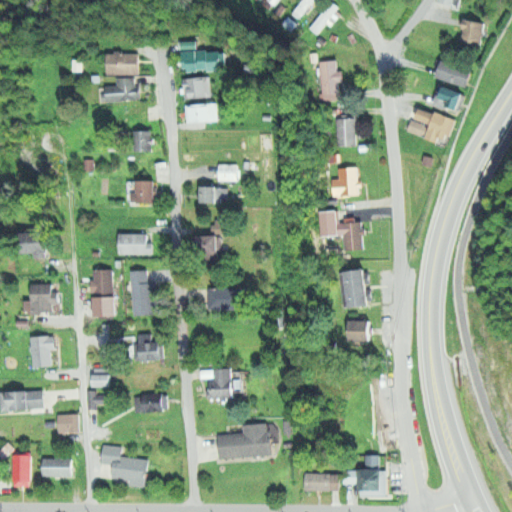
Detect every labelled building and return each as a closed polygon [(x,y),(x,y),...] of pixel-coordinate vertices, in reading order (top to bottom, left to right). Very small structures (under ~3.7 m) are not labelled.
[(462,0),(440,0),(441,1),(460,8),(462,0)] [(310,29),(317,35),(340,7),(333,1),(310,29)] [(483,46),(488,23),(465,19),(461,42),(483,46)] [(229,69),(187,72),(185,49),(227,46),(229,69)] [(111,53),(142,52),(142,72),(111,73),(111,53)] [(437,74),(442,58),(474,69),(469,85),(437,74)] [(320,61),(342,59),(344,93),(323,95),(320,61)] [(136,84),(143,84),(143,97),(105,98),(105,84),(122,84),(122,77),(136,77),(136,84)] [(185,85),(213,83),(214,95),(186,97),(185,85)] [(467,92),(462,107),(455,105),(454,109),(437,103),(440,94),(445,96),(448,86),(467,92)] [(188,104),(222,102),(223,119),(189,122),(188,104)] [(446,145),(408,131),(418,105),(456,119),(446,145)] [(360,130),(358,130),(358,145),(338,146),(337,117),(360,117),(360,130)] [(154,149),(138,151),(137,129),(152,128),(154,149)] [(428,154),(436,156),(432,166),(424,163),(428,154)] [(221,180),(222,163),(243,163),(243,180),(221,180)] [(342,179),(341,166),(360,165),(361,194),(334,195),(334,179),(342,179)] [(133,191),(139,191),(139,180),(157,180),(156,205),(139,205),(139,200),(133,200),(133,191)] [(201,184),(221,185),(220,202),(200,201),(201,184)] [(349,249),(348,231),(342,231),(342,233),(323,234),(322,210),(340,209),(341,225),(348,225),(348,222),(365,221),(365,228),(368,228),(369,232),(365,233),(365,248),(349,249)] [(51,230),(52,250),(49,251),(49,257),(39,258),(39,251),(21,252),(20,232),(51,230)] [(120,252),(120,233),(151,233),(151,252),(120,252)] [(220,286),(244,286),(244,309),(212,309),(212,288),(186,288),(186,237),(220,237),(220,286)] [(369,266),(375,303),(353,307),(347,269),(369,266)] [(94,269),(116,267),(118,313),(96,314),(94,269)] [(151,281),(159,281),(160,312),(133,313),(131,271),(150,270),(151,281)] [(33,283),(52,282),(54,311),(35,312),(33,283)] [(348,319),(374,319),(374,339),(348,339),(348,319)] [(145,361),(142,337),(162,334),(165,359),(145,361)] [(52,346),(52,366),(35,366),(35,336),(58,335),(58,346),(52,346)] [(220,381),(219,367),(236,367),(237,380),(238,380),(239,397),(214,398),(213,381),(220,381)] [(94,385),(94,373),(113,373),(113,385),(94,385)] [(44,408),(4,410),(3,391),(44,390),(44,408)] [(137,411),(137,394),(166,392),(167,409),(137,411)] [(89,407),(108,406),(107,393),(89,394),(89,407)] [(61,432),(60,413),(79,412),(80,431),(61,432)] [(386,435),(354,442),(351,423),(382,417),(386,435)] [(250,424),(270,422),(271,431),(277,431),(279,452),(224,457),(222,435),(250,432),(250,424)] [(115,461),(103,460),(105,443),(126,446),(124,455),(155,459),(151,482),(113,477),(115,461)] [(362,482),(347,482),(347,468),(362,468),(362,453),(388,453),(388,491),(362,491),(362,482)] [(34,487),(34,455),(16,455),(16,487),(34,487)] [(44,475),(44,457),(74,458),(73,476),(44,475)] [(306,490),(306,473),(341,473),(341,491),(306,490)]
